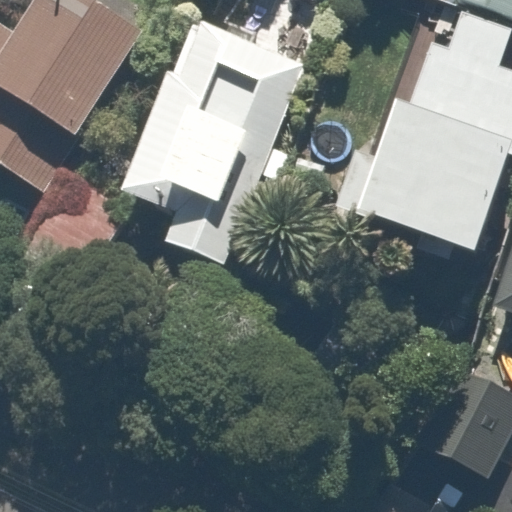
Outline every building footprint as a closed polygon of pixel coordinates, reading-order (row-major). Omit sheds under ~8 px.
[(0,174),(35,198),(148,29),(104,0),(55,0),(32,36),(0,14),(0,174)] [(511,0),(468,0),(511,18),(511,0)] [(511,27),(465,9),(450,49),(434,42),(367,217),(485,262),(511,192),(511,59),(507,58),(511,46),(511,27)] [(189,19),(130,193),(184,211),(173,242),(234,262),(303,57),(189,19)] [(133,202),(71,166),(21,252),(82,288),(133,202)]
